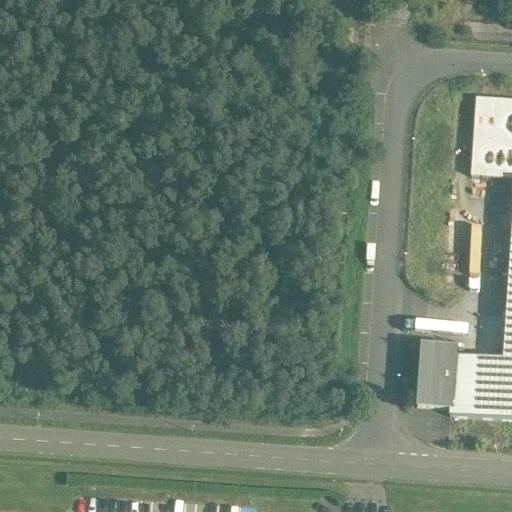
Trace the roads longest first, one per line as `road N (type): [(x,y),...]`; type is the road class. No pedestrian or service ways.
road 1 (residential): [(511,65),(451,61),(422,69),(406,92),(375,468)]
road 2 (residential): [(0,442),(375,468)]
road 3 (residential): [(375,468),(511,476)]
